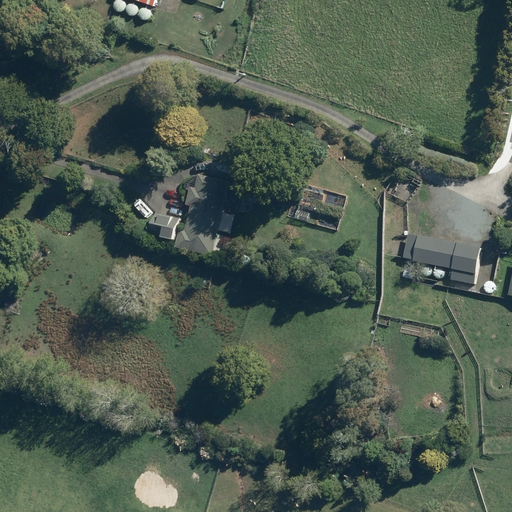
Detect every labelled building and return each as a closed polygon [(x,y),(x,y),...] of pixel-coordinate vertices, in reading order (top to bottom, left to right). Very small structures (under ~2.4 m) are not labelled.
[(149,23),(153,11),(120,0),(115,0),(112,11),(149,23)] [(128,0),(157,8),(159,0),(128,0)] [(217,230),(227,178),(189,170),(180,214),(155,209),(150,232),(175,238),(174,242),(223,252),(227,232),(217,230)] [(311,213),(297,210),(294,221),(308,225),(311,213)] [(450,278),(476,282),(482,244),(407,233),(403,259),(452,266),(450,278)] [(443,281),(445,271),(421,266),(419,276),(443,281)] [(420,328),(401,323),(398,332),(418,338),(420,328)]
